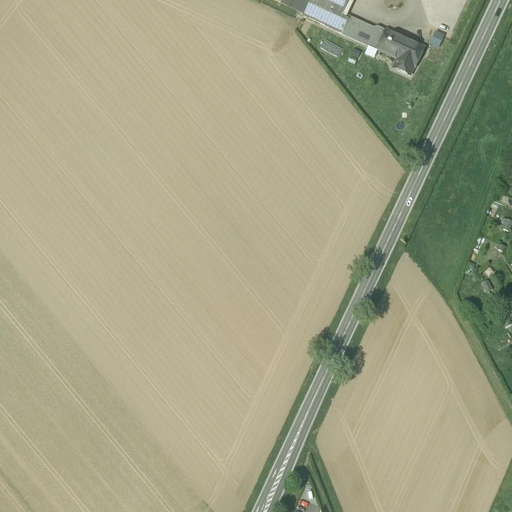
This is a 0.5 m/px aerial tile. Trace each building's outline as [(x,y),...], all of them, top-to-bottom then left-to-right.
[(274,0),(262,0),(261,4),(293,19),(297,10),(274,0)] [(377,51),(386,33),(380,30),(377,35),(349,22),(349,21),(342,17),(349,0),(302,0),(309,3),(303,16),(348,38),(377,51)] [(386,33),(377,51),(402,62),(397,71),(410,77),(414,68),(415,69),(424,49),(386,32),(386,33)] [(430,46),(439,49),(444,35),(434,32),(430,46)] [(511,223),(506,221),(502,231),(509,234),(511,226),(511,223)] [(486,281),(480,284),(485,295),(491,291),(486,281)] [(505,316),(499,319),(504,330),(510,326),(505,316)]
